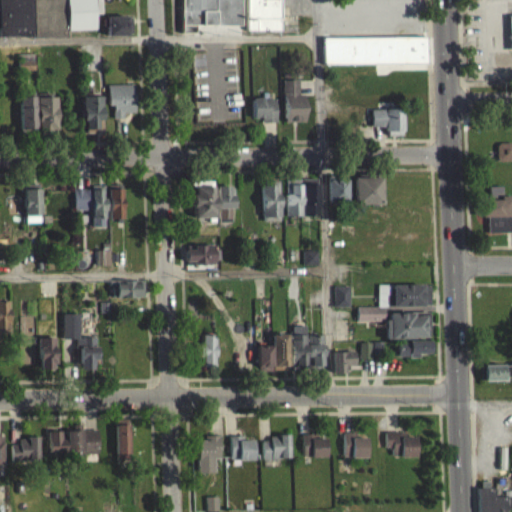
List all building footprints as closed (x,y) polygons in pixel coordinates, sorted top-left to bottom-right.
[(0,0),(0,45),(66,44),(66,37),(93,37),(92,1),(65,2),(64,0),(0,0)] [(240,32),(240,0),(180,0),(180,41),(194,41),(194,32),(240,32)] [(279,38),(278,0),(244,0),(245,38),(279,38)] [(105,43),(131,42),(130,23),(104,24),(105,43)] [(424,44),(322,45),(322,72),(424,71),(424,44)] [(33,61),(19,61),(18,77),(33,77),(33,61)] [(298,87),(282,88),(283,130),(303,129),(303,102),(298,102),(298,87)] [(133,120),(133,92),(106,92),(106,113),(111,113),(112,125),(123,125),(122,120),(133,120)] [(34,137),(33,104),(17,104),(18,137),(34,137)] [(54,104),(35,105),(36,138),(55,138),(54,104)] [(101,130),(100,104),(80,104),(81,138),(100,137),(100,130),(101,130)] [(260,130),(275,130),(274,105),(251,106),(251,126),(260,125),(260,130)] [(370,134),(385,134),(385,143),(402,143),(401,116),(370,117),(370,134)] [(511,150),(495,150),(496,168),(511,168),(511,150)] [(353,212),(380,212),(380,185),(352,185),(353,212)] [(346,209),(345,186),(326,187),(326,210),(346,209)] [(284,224),(300,223),(299,187),(283,188),(284,224)] [(316,187),(300,187),(301,224),(317,223),(316,187)] [(213,225),(212,189),(189,190),(190,225),(213,225)] [(279,228),(278,201),(277,201),(277,191),(259,192),(260,229),(279,228)] [(231,193),(216,194),(216,230),(231,230),(231,193)] [(487,194),(487,207),(499,207),(499,194),(487,194)] [(23,230),(39,230),(38,196),(21,197),(23,230)] [(72,217),(89,216),(89,234),(103,234),(102,196),(71,197),(72,217)] [(106,226),(120,226),(120,196),(105,196),(106,226)] [(487,240),(511,239),(511,222),(511,203),(499,204),(499,207),(476,208),(476,225),(486,225),(487,240)] [(213,270),(213,259),(212,259),(212,253),(183,254),(184,271),(213,270)] [(108,272),(107,258),(93,258),(93,273),(108,272)] [(316,272),(315,260),(301,261),(302,272),(316,272)] [(142,288),(110,287),(109,305),(141,306),(142,288)] [(355,329),(383,329),(383,314),(428,313),(428,291),(376,292),(376,314),(355,314),(355,329)] [(348,294),(333,294),(333,315),(348,314),(348,294)] [(0,337),(8,338),(8,307),(0,306),(0,337)] [(384,346),(427,345),(427,323),(413,323),(413,320),(384,321),(384,346)] [(77,377),(91,377),(91,368),(95,368),(95,345),(77,345),(77,321),(59,321),(60,346),(77,346),(77,377)] [(304,333),(289,334),(290,374),(305,374),(304,333)] [(285,341),(270,342),(270,353),(254,353),(255,378),(286,378),(285,341)] [(213,374),(213,342),(199,342),(198,374),(213,374)] [(307,375),(321,376),(322,343),(307,343),(307,375)] [(52,345),(37,345),(38,377),(53,376),(52,345)] [(395,365),(418,365),(418,361),(428,361),(428,348),(396,348),(395,365)] [(368,367),(369,354),(359,354),(359,366),(368,367)] [(331,359),(332,381),(344,381),(344,373),(354,372),(354,359),(331,359)] [(510,373),(482,373),(482,388),(502,388),(502,384),(510,384),(510,373)] [(126,432),(113,432),(114,468),(127,467),(126,432)] [(96,460),(95,437),(64,438),(65,461),(96,460)] [(61,438),(46,438),(46,460),(61,460),(61,438)] [(414,464),(414,444),(399,444),(399,439),(384,439),(384,454),(390,454),(391,464),(414,464)] [(341,464),(365,465),(365,442),(342,441),(341,464)] [(260,448),(261,467),(288,466),(287,442),(268,443),(268,448),(260,448)] [(325,464),(324,442),(301,443),(301,465),(325,464)] [(252,467),(252,447),(242,447),(242,443),(228,444),(228,468),(252,467)] [(194,445),(195,480),(212,480),(211,466),(218,466),(218,444),(194,445)] [(37,445),(16,445),(16,452),(9,452),(9,468),(37,468),(37,445)] [(505,511),(506,504),(495,504),(495,495),(487,495),(487,489),(477,489),(477,511),(505,511)]
